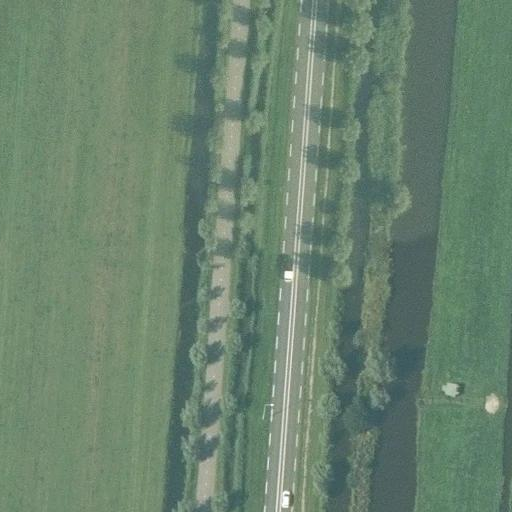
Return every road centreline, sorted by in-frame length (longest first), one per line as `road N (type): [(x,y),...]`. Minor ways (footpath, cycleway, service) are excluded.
road 1 (unclassified): [(202,511),(239,0)]
road 2 (secondary): [(277,511),(312,0)]
